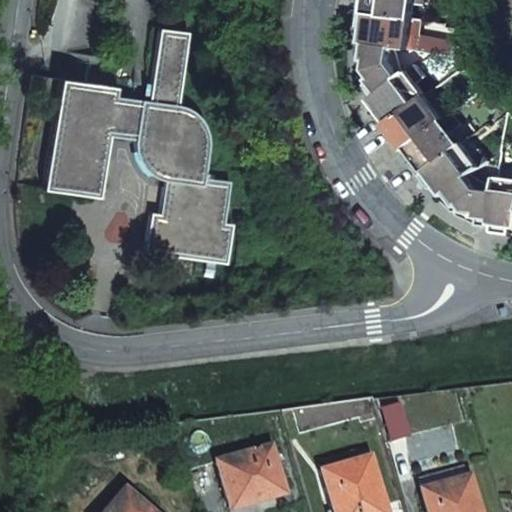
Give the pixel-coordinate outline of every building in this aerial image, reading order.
[(372,0),(368,0),(363,0),(361,15),(412,21),(414,5),(427,7),(427,0),(380,0),(380,1),(372,0)] [(412,21),(361,15),(359,31),(367,32),(376,33),(374,47),(397,50),(421,52),(423,39),(410,37),(412,21)] [(115,87),(59,79),(43,188),(99,196),(108,135),(135,138),(136,149),(142,162),(144,165),(151,174),(158,177),(165,179),(159,215),(150,214),(145,251),(227,263),(233,226),(224,224),(229,184),(204,179),(208,145),(208,137),(208,133),(206,127),(201,118),(194,112),(184,107),(178,106),(188,34),(159,30),(151,86),(155,86),(152,102),(115,96),(115,87)] [(397,50),(374,47),(371,73),(376,80),(371,84),(366,87),(376,101),(381,97),(405,79),(394,67),(397,50)] [(405,79),(381,97),(389,108),(382,113),(376,118),(377,119),(386,131),(426,100),(417,87),(427,79),(418,68),(405,79)] [(426,100),(386,131),(395,143),(402,138),(409,133),(417,144),(455,115),(446,104),(436,112),(426,100)] [(455,115),(417,144),(426,155),(419,161),(412,166),(422,179),(463,147),(453,134),(464,126),(455,115)] [(463,147),(422,179),(431,191),(438,186),(445,181),(454,192),(473,179),(492,164),(483,152),(473,160),(463,147)] [(473,179),(454,192),(462,203),(469,214),(480,216),(478,227),(494,229),(499,195),(483,192),(473,179)] [(494,229),(494,234),(510,236),(511,228),(511,220),(511,219),(511,183),(501,182),(499,195),(494,229)] [(215,463),(227,504),(253,496),(255,502),(268,499),(281,495),(267,448),(215,463)] [(383,511),(368,459),(321,472),(332,511),(383,511)] [(460,468),(419,480),(421,491),(419,492),(424,511),(475,511),(466,479),(464,480),(460,468)] [(145,511),(122,492),(104,511),(145,511)]
